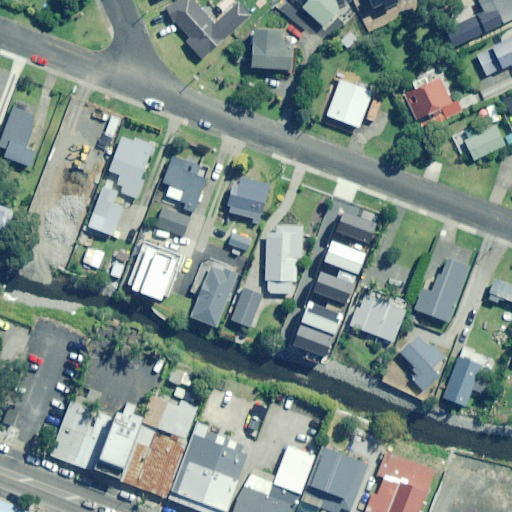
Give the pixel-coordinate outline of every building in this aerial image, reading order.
[(298,0),(303,4),(300,6),(323,28),(339,12),(333,0),(298,0)] [(226,38),(201,10),(181,29),(206,57),(226,38)] [(503,25),(497,13),(481,21),(487,33),(503,25)] [(466,30),(447,40),(452,50),(471,40),(466,30)] [(280,33),(250,31),(249,70),(291,72),(292,47),(279,46),(280,33)] [(511,65),(511,39),(476,56),(486,77),(511,65)] [(415,90),(403,94),(413,122),(424,118),(429,129),(467,116),(461,100),(451,104),(439,70),(411,80),(415,90)] [(355,79),(342,75),(327,118),(359,129),(372,93),(352,86),(355,79)] [(380,104),(373,102),(367,120),(374,123),(380,104)] [(91,109),(75,103),(71,113),(62,138),(77,144),(69,167),(90,175),(107,127),(87,120),(91,109)] [(500,122),(494,107),(488,109),(494,125),(500,122)] [(36,118),(12,109),(0,144),(0,156),(31,167),(36,153),(25,150),(36,118)] [(505,147),(497,128),(456,146),(461,155),(468,152),(472,162),(505,147)] [(133,143),(123,139),(96,208),(89,228),(112,237),(123,208),(114,204),(118,193),(136,201),(143,182),(140,181),(154,147),(134,139),(133,143)] [(201,168),(171,158),(162,184),(170,186),(163,203),(194,215),(207,180),(198,177),(201,168)] [(440,175),(427,170),(423,179),(437,184),(440,175)] [(89,181),(75,175),(65,200),(79,206),(89,181)] [(270,186),(241,178),(239,186),(234,185),(226,214),(259,223),(270,186)] [(0,235),(9,212),(0,208),(0,235)] [(190,220),(162,209),(154,228),(183,239),(190,220)] [(301,259),(302,229),(277,227),(276,235),(267,234),(264,282),(268,282),(267,305),(278,305),(279,295),(291,296),(292,283),(296,284),(297,259),(301,259)] [(369,238),(352,232),(345,249),(363,256),(369,238)] [(252,242),(232,234),(227,245),(247,254),(252,242)] [(185,260),(145,243),(125,288),(166,305),(185,260)] [(359,266),(343,260),(345,254),(320,245),(318,251),(303,291),(344,306),(359,266)] [(468,268),(442,259),(430,293),(423,290),(415,311),(449,324),(468,268)] [(190,296),(198,300),(190,318),(216,329),(239,272),(229,268),(213,262),(211,266),(203,263),(190,296)] [(511,287),(495,280),(487,300),(499,305),(511,310),(511,287)] [(263,297),(244,289),(231,322),(250,330),(263,297)] [(405,313),(363,296),(350,327),(392,344),(405,313)] [(433,372),(446,360),(433,345),(428,349),(419,339),(400,356),(419,377),(415,381),(423,390),(438,377),(433,372)] [(495,362),(462,349),(443,398),(467,408),(473,392),(482,395),(495,362)] [(185,377),(182,386),(195,390),(198,382),(185,377)] [(115,417),(70,401),(50,455),(121,480),(142,422),(144,416),(135,413),(138,405),(129,402),(122,420),(115,417)] [(185,438),(197,407),(181,401),(179,406),(168,402),(159,429),(185,438)] [(2,422),(12,426),(19,407),(9,403),(2,422)] [(256,406),(247,429),(257,433),(266,409),(256,406)] [(136,486),(155,434),(157,428),(142,422),(121,480),(136,486)] [(185,445),(155,434),(136,486),(166,497),(185,445)] [(247,454),(193,434),(172,492),(226,511),(247,454)] [(233,511),(295,511),(316,456),(288,446),(276,478),(250,468),(233,511)] [(369,463),(323,446),(303,501),(332,511),(339,511),(341,508),(352,511),(369,463)] [(419,511),(436,469),(399,455),(387,450),(377,475),(383,478),(376,495),(373,493),(365,511),(419,511)] [(31,511),(0,499),(0,511),(31,511)] [(316,511),(318,508),(301,501),(297,511),(316,511)]
